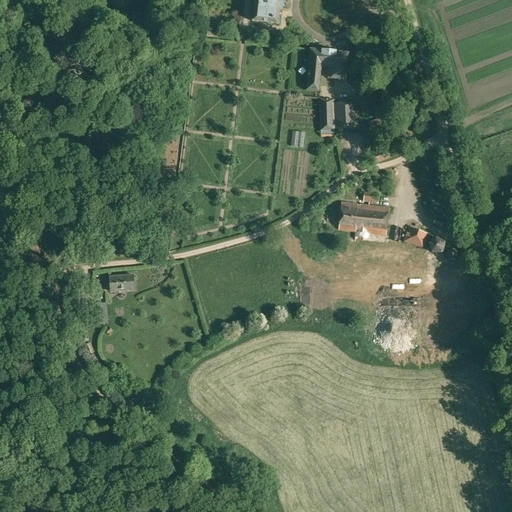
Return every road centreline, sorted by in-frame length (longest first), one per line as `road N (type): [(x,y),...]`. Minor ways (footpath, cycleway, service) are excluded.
road 1 (track): [(54,270),(162,259),(260,235),(348,176),(448,138)]
road 2 (unclassified): [(511,358),(405,0)]
